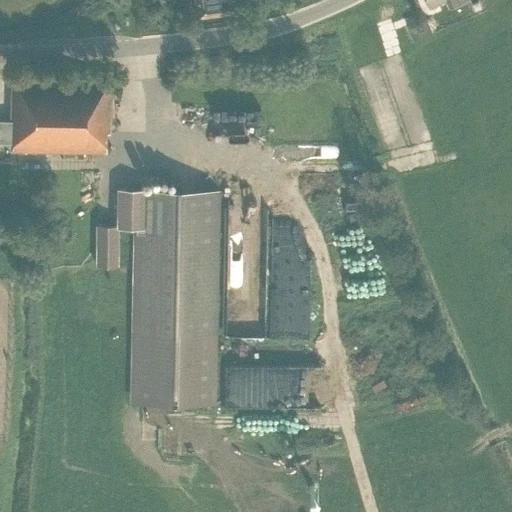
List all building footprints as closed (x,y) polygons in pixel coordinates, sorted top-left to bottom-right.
[(238,12),(236,0),(194,0),(197,18),(238,12)] [(406,24),(413,41),(432,33),(424,16),(406,24)] [(106,132),(110,132),(111,78),(12,76),(11,120),(0,119),(0,141),(10,142),(10,150),(106,151),(106,132)] [(132,402),(215,404),(220,190),(117,188),(116,227),(137,228),(132,402)] [(97,223),(97,234),(97,264),(114,264),(116,224),(97,223)] [(274,398),(317,400),(319,362),(275,361),(274,398)]
